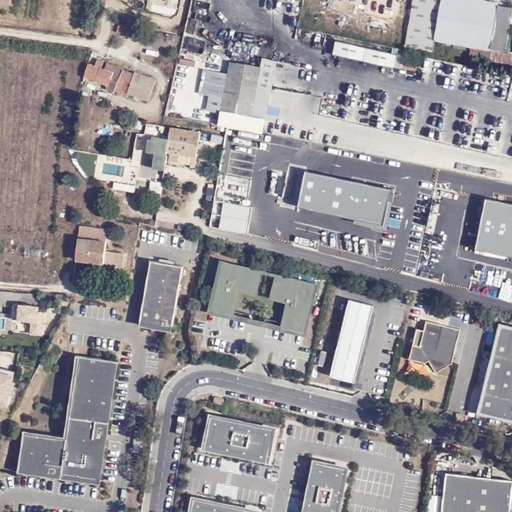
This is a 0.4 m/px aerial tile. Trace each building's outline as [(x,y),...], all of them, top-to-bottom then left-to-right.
[(440,0),(411,0),(403,44),(431,49),(434,36),(440,0)] [(440,0),(434,36),(471,42),(504,48),(511,6),(477,0),(440,0)] [(110,22),(110,18),(103,16),(98,34),(106,36),(111,22),(110,22)] [(161,40),(175,43),(176,37),(150,32),(148,47),(159,49),(161,40)] [(396,55),(337,42),(334,55),(393,68),(396,55)] [(511,49),(504,48),(471,42),(469,58),(511,64),(511,49)] [(423,61),(404,57),(401,69),(421,73),(423,61)] [(105,89),(114,93),(116,89),(123,71),(124,70),(108,63),(105,70),(101,69),(104,62),(97,59),(94,65),(89,64),(83,77),(106,86),(105,89)] [(260,59),(259,69),(249,119),(262,121),(274,62),(260,59)] [(225,75),(220,103),(218,113),(249,119),(259,69),(228,63),(225,75)] [(225,75),(201,70),(196,95),(206,97),(206,100),(220,103),(225,75)] [(123,71),(116,89),(147,102),(155,83),(137,74),(135,77),(123,71)] [(249,119),(218,113),(215,126),(259,134),(262,121),(249,119)] [(199,134),(169,129),(166,143),(155,141),(152,152),(194,159),(199,134)] [(208,147),(219,150),(223,136),(212,133),(208,147)] [(339,167),(352,170),(355,154),(342,151),(339,167)] [(453,197),(457,183),(440,178),(436,193),(453,197)] [(115,180),(113,188),(134,192),(136,185),(115,180)] [(232,184),(231,194),(251,196),(252,186),(232,184)] [(472,187),(470,193),(484,197),(486,191),(472,187)] [(108,201),(107,208),(130,211),(131,204),(108,201)] [(257,206),(252,219),(258,221),(262,208),(257,206)] [(102,262),(103,251),(105,229),(78,226),(74,260),(102,262)] [(511,233),(505,232),(502,241),(511,243),(511,233)] [(39,258),(39,248),(25,248),(24,258),(39,258)] [(111,251),(103,251),(102,262),(111,263),(111,251)] [(122,251),(111,251),(111,263),(121,264),(122,251)] [(257,293),(263,269),(224,259),(212,308),(234,314),(240,289),(257,293)] [(152,261),(141,322),(173,327),(184,267),(152,261)] [(281,326),(304,331),(316,282),(277,272),(271,296),(288,301),(281,326)] [(373,304),(349,298),(330,375),(354,380),(373,304)] [(373,304),(354,380),(358,381),(377,304),(373,304)] [(40,314),(40,308),(20,306),(19,320),(33,322),(32,334),(43,335),(45,314),(40,314)] [(173,327),(141,322),(140,327),(172,333),(173,327)] [(410,360),(426,364),(430,362),(437,374),(453,364),(461,330),(427,322),(421,347),(414,345),(410,360)] [(511,328),(503,327),(481,413),(511,420),(511,328)] [(69,443),(82,357),(77,356),(66,437),(24,431),(24,436),(69,443)] [(94,475),(99,476),(115,361),(82,357),(69,443),(24,436),(19,469),(93,480),(94,475)] [(119,362),(115,361),(99,476),(94,475),(93,480),(19,469),(19,473),(102,485),(119,362)] [(14,377),(0,373),(0,403),(6,405),(9,392),(10,392),(14,377)] [(211,416),(204,447),(268,460),(274,429),(211,416)] [(304,511),(337,511),(347,468),(315,461),(304,511)] [(441,511),(509,511),(511,489),(511,479),(446,472),(441,511)] [(194,498),(190,511),(256,511),(257,511),(194,498)]
